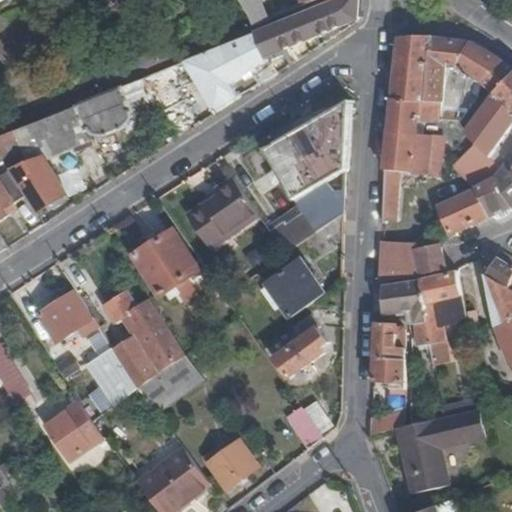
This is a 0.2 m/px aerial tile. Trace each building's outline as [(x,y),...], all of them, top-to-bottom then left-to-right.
[(360,0),(341,0),(184,61),(200,88),(199,90),(215,115),(261,85),(252,72),(267,63),(265,57),(351,23),(359,21),(360,0)] [(240,0),(256,25),(271,19),(265,0),(240,0)] [(430,67),(433,38),(400,40),(393,102),(427,101),(430,67)] [(474,43),(433,38),(430,67),(427,101),(446,103),(449,82),(451,69),(460,69),(458,82),(470,83),(475,77),(483,83),(502,61),(474,43)] [(511,67),(502,61),(483,83),(495,96),(468,132),(481,146),(492,158),(511,133),(511,134),(511,161),(510,164),(511,167),(511,67)] [(178,64),(143,77),(151,92),(158,89),(160,82),(165,86),(183,77),(178,64)] [(451,69),(449,82),(458,82),(460,69),(451,69)] [(143,77),(0,135),(0,153),(10,169),(27,195),(38,211),(68,194),(46,159),(74,147),(78,154),(95,146),(87,129),(90,128),(98,131),(105,132),(113,130),(120,126),(127,118),(130,111),(132,110),(129,101),(151,92),(143,77)] [(270,228),(288,253),(309,238),(346,212),(347,170),(349,169),(353,101),(267,150),(277,168),(270,173),(277,184),(285,180),(296,200),(301,209),(270,228)] [(427,101),(393,102),(387,171),(385,209),(395,209),(397,172),(415,173),(446,181),(448,173),(440,172),(444,140),(418,137),(420,119),(444,121),(446,103),(427,101)] [(472,106),(446,103),(444,121),(461,121),(472,106)] [(492,158),(481,146),(458,168),(479,188),(497,178),(504,170),(497,163),(492,158)] [(504,170),(508,165),(502,159),(497,163),(504,170)] [(511,209),(511,208),(511,167),(510,164),(508,165),(504,170),(497,178),(511,209)] [(0,182),(0,220),(10,214),(6,208),(27,195),(10,169),(0,175),(0,180),(1,182),(0,182)] [(260,213),(234,175),(215,189),(218,194),(209,200),(190,214),(213,246),(260,213)] [(491,218),(511,209),(497,178),(479,188),(477,189),(491,218)] [(218,194),(215,189),(205,196),(209,200),(218,194)] [(451,235),(491,218),(477,189),(458,201),(457,199),(440,207),(451,235)] [(511,208),(511,209),(491,218),(498,223),(511,215),(511,208)] [(346,212),(309,238),(320,253),(346,236),(346,213),(346,212)] [(264,218),(260,213),(213,246),(216,251),(264,218)] [(201,271),(175,230),(137,256),(163,296),(201,271)] [(0,253),(10,247),(0,232),(0,253)] [(418,248),(383,243),(381,284),(422,276),(419,254),(418,248)] [(419,254),(422,276),(447,271),(442,247),(419,254)] [(511,259),(503,254),(499,260),(511,267),(511,259)] [(63,270),(77,292),(93,316),(109,306),(125,331),(132,326),(137,334),(118,347),(107,330),(107,328),(104,324),(100,326),(141,389),(162,374),(161,373),(188,355),(152,301),(139,309),(129,293),(112,304),(83,257),(63,270)] [(325,293),(301,258),(268,281),(292,315),(325,293)] [(511,267),(499,260),(493,270),(489,276),(511,290),(511,267)] [(459,272),(423,282),(433,344),(436,365),(450,363),(446,329),(468,324),(466,313),(462,295),(459,272)] [(511,363),(511,290),(489,276),(499,330),(511,363)] [(414,311),(420,353),(423,366),(436,365),(433,344),(423,282),(383,287),(384,314),(414,311)] [(100,386),(80,399),(87,410),(107,395),(114,407),(130,396),(141,389),(100,326),(93,316),(77,292),(42,316),(60,342),(83,327),(88,334),(97,328),(100,332),(92,337),(105,356),(89,367),(100,386)] [(466,313),(472,331),(481,329),(477,311),(466,313)] [(299,332),(304,339),(320,328),(321,327),(311,313),(294,326),(299,332)] [(380,325),(379,359),(407,359),(407,347),(398,347),(397,326),(380,325)] [(331,342),(320,328),(304,339),(299,332),(283,343),(287,351),(277,358),(291,378),(326,352),(323,348),(331,342)] [(0,379),(3,384),(21,412),(35,403),(21,381),(22,380),(0,344),(0,379)] [(188,354),(188,355),(161,373),(162,374),(141,389),(159,412),(208,380),(188,354)] [(73,355),(58,365),(66,378),(82,368),(73,355)] [(377,359),(376,381),(407,382),(407,359),(379,359),(377,359)] [(445,420),(479,411),(488,409),(485,396),(442,406),(445,420)] [(318,401),(305,409),(307,412),(325,437),(334,430),(336,427),(318,401)] [(105,437),(80,402),(50,425),(76,460),(105,437)] [(416,426),(445,420),(442,406),(413,412),(413,415),(416,426)] [(374,417),(373,436),(396,431),(407,428),(404,418),(404,417),(404,416),(404,411),(374,417)] [(407,428),(396,431),(412,496),(451,487),(443,453),(486,443),(479,411),(445,420),(416,426),(411,427),(407,428)] [(295,420),(312,447),(325,437),(307,412),(295,420)] [(48,454),(38,439),(30,445),(39,460),(48,454)] [(260,467),(241,441),(226,453),(221,448),(208,457),(231,489),(260,467)] [(165,468),(143,485),(163,511),(176,511),(190,502),(213,484),(187,450),(165,468)] [(10,459),(0,465),(0,479),(4,485),(20,474),(10,459)] [(20,474),(4,485),(14,500),(24,494),(29,501),(43,491),(28,468),(20,474)] [(459,511),(455,499),(438,506),(440,511),(459,511)]
